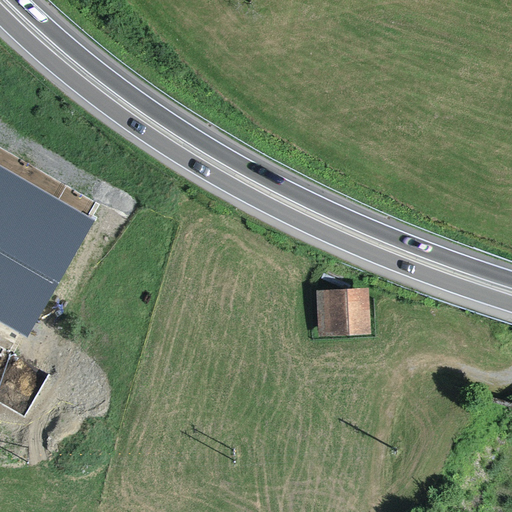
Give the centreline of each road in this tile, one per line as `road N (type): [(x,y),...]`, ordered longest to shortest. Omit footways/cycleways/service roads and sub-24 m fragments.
road 1 (primary): [(0,13),(77,84),(245,193),(362,250),(511,304)]
road 2 (primary): [(511,281),(376,231),(256,174),(143,104),(16,0)]
road 3 (track): [(511,375),(496,382),(426,361),(397,379),(372,511)]
